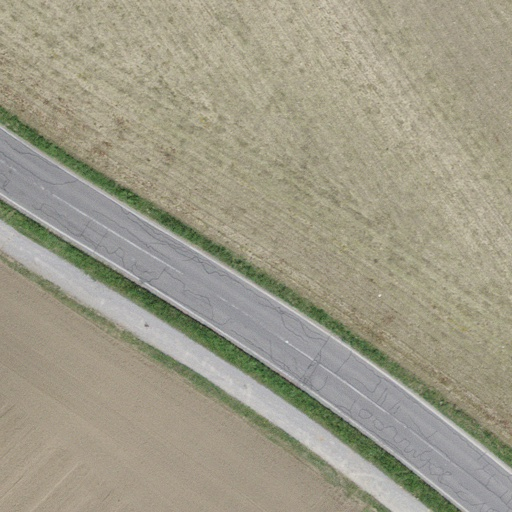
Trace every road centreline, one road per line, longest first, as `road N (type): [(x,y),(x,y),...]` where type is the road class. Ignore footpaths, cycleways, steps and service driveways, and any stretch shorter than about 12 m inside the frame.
road 1 (tertiary): [(0,156),(251,316),(511,510)]
road 2 (track): [(413,511),(218,369),(0,233)]
